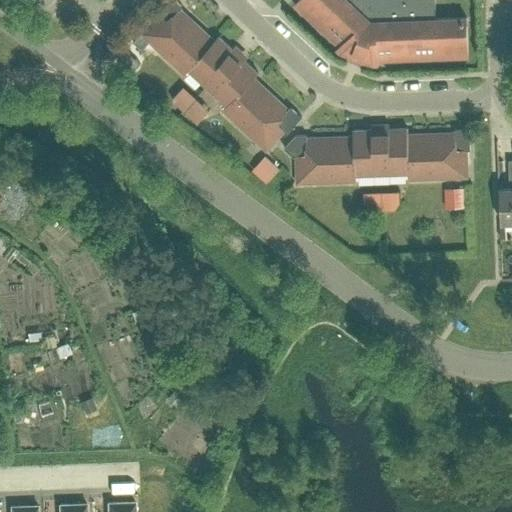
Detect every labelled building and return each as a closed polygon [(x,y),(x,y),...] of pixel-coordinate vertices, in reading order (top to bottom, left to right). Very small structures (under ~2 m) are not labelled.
[(223,109),(266,149),(285,130),(288,132),(302,116),(291,106),(289,108),(255,76),(259,72),(219,35),(215,39),(181,8),(183,5),(177,0),(166,0),(157,10),(160,13),(141,33),(185,73),(189,69),(227,104),(223,109)] [(379,64),(379,60),(468,57),(467,16),(436,18),(435,0),(298,0),(295,4),(339,45),(337,48),(341,52),(373,64),(379,64)] [(141,63),(126,49),(119,56),(118,58),(132,72),(141,63)] [(408,172),(408,178),(468,176),(467,149),(471,149),(470,128),(454,128),(455,131),(408,133),(408,127),(354,129),(354,135),(307,136),(307,134),(296,134),(284,146),(293,155),(296,155),(297,182),(357,180),(356,174),(408,172)] [(269,157),(257,170),(267,180),(279,167),(269,157)] [(446,207),(465,206),(464,186),(445,187),(446,207)] [(511,187),(500,187),(501,221),(511,220),(511,187)] [(134,511),(135,501),(108,502),(108,511),(134,511)] [(86,511),(86,502),(59,503),(59,511),(86,511)]
